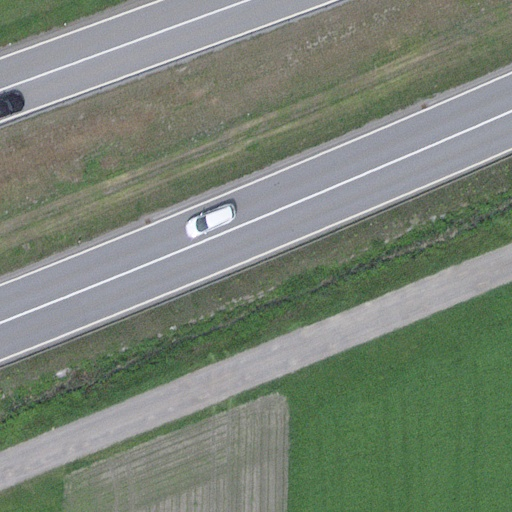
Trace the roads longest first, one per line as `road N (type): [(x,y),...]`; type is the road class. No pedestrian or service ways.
road 1 (track): [(511,254),(0,471)]
road 2 (primary): [(511,110),(323,193),(0,317)]
road 3 (tertiary): [(263,0),(0,95)]
